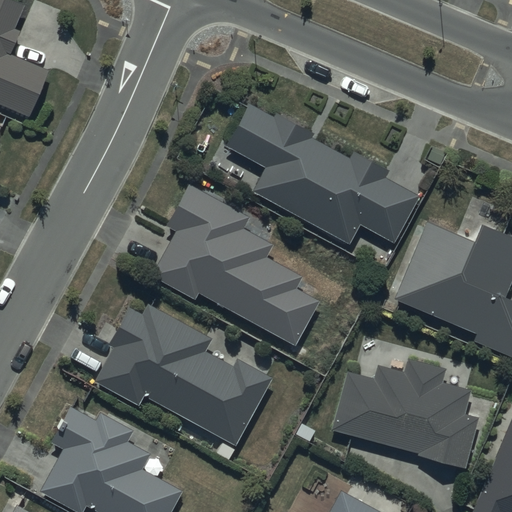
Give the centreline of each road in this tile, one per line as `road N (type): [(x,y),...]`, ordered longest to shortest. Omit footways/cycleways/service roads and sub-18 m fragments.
road 1 (residential): [(0,351),(90,185),(172,0)]
road 2 (residential): [(511,123),(219,0)]
road 3 (residential): [(390,0),(511,51)]
